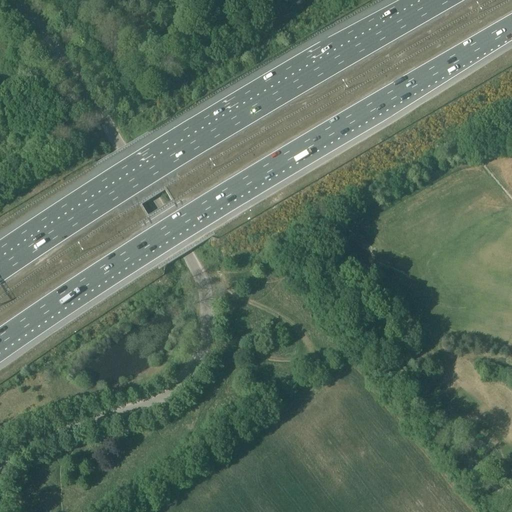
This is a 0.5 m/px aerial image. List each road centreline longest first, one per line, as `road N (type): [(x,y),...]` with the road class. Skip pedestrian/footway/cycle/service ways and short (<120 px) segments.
road 1 (unclassified): [(0,463),(36,441),(168,395),(191,370),(209,317),(203,276),(182,239),(52,40),(12,0)]
road 2 (motorway): [(0,340),(158,234),(511,23)]
road 3 (motorway): [(443,0),(0,270)]
road 4 (track): [(204,342),(307,362),(312,348),(294,326),(216,276)]
